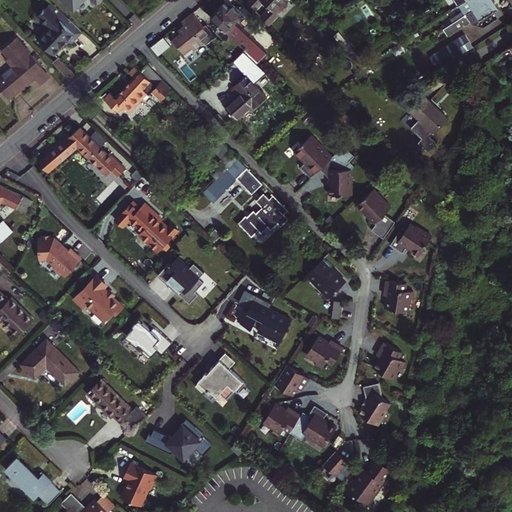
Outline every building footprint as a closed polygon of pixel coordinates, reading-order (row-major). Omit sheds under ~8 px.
[(289,0),(262,0),(276,14),(289,0)] [(467,0),(461,4),(464,9),(450,18),(453,23),(454,22),(465,15),(488,0),(467,0)] [(494,0),(488,0),(465,15),(466,17),(469,16),(473,23),(482,17),(497,7),(499,7),(494,0)] [(224,4),(212,17),(247,51),(256,41),(235,21),(242,14),(234,7),(231,10),(224,4)] [(45,6),(39,12),(41,14),(39,15),(52,27),(40,40),(54,54),(62,46),(69,39),(73,43),(83,32),(69,17),(68,18),(55,6),(51,9),(48,6),(47,8),(45,6)] [(495,19),(497,7),(482,17),(486,24),(495,19)] [(499,7),(497,7),(495,19),(503,13),(499,7)] [(193,53),(203,45),(195,36),(203,29),(191,16),(187,19),(179,25),(183,30),(177,35),(179,37),(170,45),(175,51),(177,50),(183,57),(191,50),(193,53)] [(442,30),(446,37),(459,29),(454,22),(453,23),(442,30)] [(330,27),(326,30),(331,36),(335,34),(330,27)] [(461,35),(440,48),(448,61),(469,47),(461,35)] [(6,59),(13,67),(16,71),(6,80),(2,77),(0,79),(0,88),(7,96),(10,94),(14,98),(27,86),(25,83),(34,76),(44,66),(33,55),(31,57),(24,50),(27,48),(16,36),(1,51),(8,58),(6,59)] [(73,43),(69,39),(62,46),(66,50),(73,43)] [(247,51),(258,62),(268,52),(256,41),(247,51)] [(33,55),(27,48),(24,50),(31,57),(33,55)] [(245,51),(234,63),(246,76),(248,78),(259,67),(245,53),(245,51)] [(349,57),(360,67),(366,64),(354,53),(349,57)] [(503,62),(498,55),(475,70),(479,77),(503,62)] [(52,63),(53,65),(58,69),(68,80),(74,75),(58,58),(52,63)] [(51,74),(44,66),(34,76),(41,84),(51,74)] [(117,112),(123,105),(130,112),(148,93),(158,102),(166,94),(163,91),(167,87),(147,66),(140,72),(136,68),(130,74),(134,79),(115,99),(110,94),(104,100),(117,112)] [(16,71),(13,67),(2,77),(6,80),(16,71)] [(246,76),(236,86),(243,94),(227,109),(238,121),(254,107),(256,109),(267,99),(255,85),(267,74),(259,67),(248,78),(246,76)] [(433,133),(447,118),(422,94),(408,109),(433,133)] [(109,154),(81,127),(50,153),(59,163),(79,146),(108,175),(113,170),(119,176),(126,168),(110,153),(109,154)] [(308,160),(305,162),(301,166),(311,177),(320,169),(329,178),(331,179),(332,179),(332,185),(329,187),(329,193),(352,193),(352,176),(351,176),(351,169),(355,165),(350,160),(354,156),(344,146),(332,157),(312,135),(295,151),(300,156),(303,155),(308,160)] [(229,151),(227,154),(234,161),(236,159),(229,151)] [(50,153),(40,162),(49,172),(59,163),(50,153)] [(218,163),(225,170),(234,161),(227,154),(218,163)] [(241,172),(234,179),(249,195),(260,184),(245,168),(241,172)] [(0,222),(0,203),(3,201),(28,212),(33,201),(0,185),(0,238),(2,241),(13,230),(4,219),(0,222)] [(358,206),(364,212),(366,210),(370,214),(369,217),(369,218),(376,225),(372,230),(384,239),(396,222),(386,214),(392,208),(374,190),(358,206)] [(287,220),(284,217),(282,214),(286,210),(271,195),(267,199),(264,197),(261,194),(254,201),(260,207),(254,213),(252,210),(245,217),(244,215),(236,223),(250,236),(256,229),(260,233),(266,227),(270,230),(276,224),(279,227),(287,220)] [(133,201),(122,213),(130,220),(130,219),(143,231),(140,234),(153,246),(155,244),(161,249),(179,230),(172,223),(168,227),(157,217),(159,215),(154,210),(150,216),(133,201)] [(145,202),(140,207),(150,216),(154,210),(145,202)] [(116,219),(124,226),(130,220),(122,213),(116,219)] [(399,231),(390,244),(402,253),(406,247),(408,245),(412,248),(411,250),(418,255),(431,236),(417,227),(416,228),(409,224),(403,233),(399,231)] [(42,239),(39,239),(40,258),(47,258),(55,265),(53,267),(62,275),(64,273),(67,276),(82,259),(71,248),(68,251),(55,238),(52,238),(52,236),(42,236),(42,239)] [(15,268),(0,254),(0,268),(3,272),(8,276),(15,268)] [(169,263),(158,274),(168,283),(175,276),(180,281),(175,286),(180,290),(178,293),(189,304),(198,295),(195,292),(204,283),(199,279),(204,273),(194,264),(189,269),(177,258),(171,265),(169,263)] [(322,260),(307,274),(330,297),(345,283),(322,260)] [(97,275),(75,298),(83,306),(86,303),(96,312),(97,311),(105,319),(113,311),(116,314),(123,306),(113,296),(108,291),(104,288),(107,284),(97,275)] [(168,283),(167,284),(177,294),(178,293),(180,290),(175,286),(180,281),(175,276),(168,283)] [(405,283),(386,280),(384,295),(387,296),(385,307),(407,311),(409,299),(412,299),(413,292),(404,291),(405,283)] [(0,290),(0,319),(17,336),(34,319),(13,298),(10,301),(0,290)] [(247,312),(241,309),(236,320),(239,322),(238,323),(250,329),(252,325),(258,327),(256,332),(279,343),(290,320),(251,301),(247,312)] [(152,329),(140,317),(134,324),(135,325),(127,335),(138,345),(140,342),(145,347),(142,350),(150,357),(168,337),(155,325),(152,329)] [(329,343),(318,336),(306,355),(316,362),(315,364),(322,368),(326,361),(332,365),(343,348),(330,340),(329,343)] [(168,337),(158,348),(163,353),(173,342),(168,337)] [(45,341),(19,367),(32,380),(44,368),(63,387),(77,373),(45,341)] [(376,355),(379,357),(374,365),(373,368),(392,379),(399,368),(401,369),(405,362),(398,358),(402,352),(384,342),(376,355)] [(227,352),(221,358),(231,367),(237,361),(227,352)] [(203,391),(206,388),(212,393),(213,392),(219,397),(222,394),(229,400),(237,390),(240,393),(248,384),(221,358),(211,368),(211,369),(208,373),(207,371),(203,375),(204,376),(196,385),(203,391)] [(274,384),(293,396),(298,389),(301,391),(309,378),(286,364),(274,384)] [(133,429),(147,415),(138,406),(135,409),(103,378),(95,385),(94,384),(91,388),(92,389),(89,391),(113,415),(115,413),(123,421),(124,420),(133,429)] [(366,400),(360,410),(359,412),(378,423),(387,408),(385,407),(388,401),(382,396),(378,382),(363,386),(366,400)] [(289,433),(300,415),(287,407),(286,409),(275,403),(263,422),(268,425),(267,427),(279,435),(283,429),(289,433)] [(297,439),(302,431),(308,435),(307,437),(322,446),(334,426),(323,419),(327,413),(314,405),(307,414),(303,411),(300,415),(289,433),(289,434),(297,439)] [(205,435),(187,418),(182,424),(183,425),(172,437),(156,426),(152,432),(149,431),(145,437),(171,453),(175,449),(184,458),(195,447),(204,455),(213,445),(203,436),(205,435)] [(347,460),(335,449),(322,464),(334,475),(347,460)] [(369,504),(393,469),(377,457),(368,470),(364,467),(355,480),(352,478),(345,489),(355,497),(356,495),(369,504)] [(61,492),(40,471),(35,477),(17,459),(5,470),(35,499),(38,496),(48,506),(61,492)] [(141,505),(150,488),(151,489),(158,474),(132,461),(125,475),(130,478),(131,478),(128,484),(127,483),(121,495),(141,505)] [(101,489),(94,497),(96,498),(106,508),(113,501),(101,489)] [(110,511),(106,508),(96,498),(87,507),(85,509),(83,506),(84,504),(72,492),(61,503),(68,510),(65,511),(110,511)]
